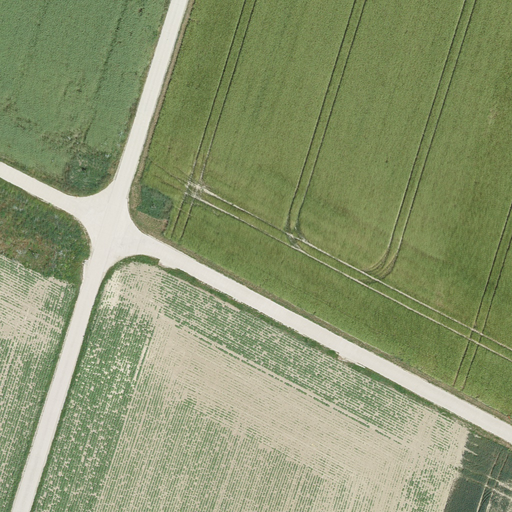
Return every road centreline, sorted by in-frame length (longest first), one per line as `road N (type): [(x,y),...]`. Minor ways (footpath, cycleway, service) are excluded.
road 1 (track): [(511,429),(0,170)]
road 2 (unclassified): [(19,511),(178,0)]
